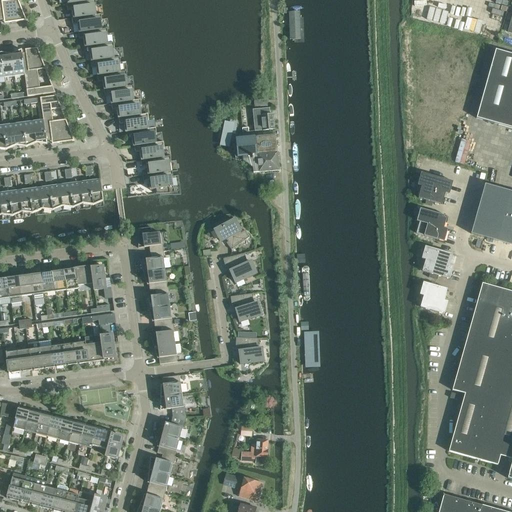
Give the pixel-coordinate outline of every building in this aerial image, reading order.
[(0,0),(0,20),(8,19),(9,23),(26,20),(18,0),(13,0),(5,1),(4,0),(0,0)] [(72,18),(72,19),(101,15),(101,14),(95,15),(94,7),(96,7),(96,1),(66,5),(67,11),(72,10),(73,18),(72,18)] [(302,42),(301,13),(290,14),(290,42),(302,42)] [(78,33),(107,29),(101,30),(100,22),(102,21),(101,15),(72,19),(73,25),(77,25),(79,33),(78,33)] [(84,47),(84,48),(114,44),(113,43),(107,44),(106,36),(108,36),(107,29),(78,33),(79,40),(83,39),(84,47)] [(90,61),(90,62),(120,58),(120,57),(113,58),(112,50),(114,50),(114,44),(84,48),(85,54),(90,53),(91,61),(90,61)] [(21,50),(25,75),(27,97),(55,93),(55,92),(55,93),(54,93),(53,87),(53,86),(40,89),(37,70),(46,69),(37,48),(25,50),(26,53),(22,54),(22,50),(21,50)] [(22,75),(25,75),(21,50),(11,55),(14,76),(14,77),(22,76),(22,75)] [(511,54),(495,50),(476,119),(511,128),(511,54)] [(11,77),(14,76),(11,55),(1,53),(4,78),(12,77),(11,77)] [(97,75),(97,76),(126,72),(119,73),(118,65),(121,64),(120,58),(90,62),(91,68),(96,67),(97,75)] [(103,82),(104,91),(133,86),(126,87),(125,79),(127,79),(126,72),(97,76),(98,82),(103,82)] [(110,96),(111,105),(141,101),(141,100),(133,101),(132,93),(134,93),(133,86),(104,91),(105,97),(110,96)] [(40,98),(43,120),(47,145),(46,141),(56,140),(57,143),(74,141),(66,120),(53,122),(51,110),(61,109),(59,102),(57,102),(56,97),(57,97),(56,96),(40,98)] [(117,110),(118,119),(148,115),(148,114),(140,115),(139,107),(141,107),(141,101),(111,105),(112,111),(117,110)] [(255,111),(255,118),(257,132),(274,130),(273,115),(270,115),(269,110),(255,111)] [(124,124),(125,133),(156,129),(156,128),(147,129),(146,121),(149,121),(148,115),(118,119),(119,125),(124,124)] [(33,121),(33,122),(36,143),(47,145),(43,120),(40,121),(40,120),(33,121)] [(225,123),(221,139),(230,141),(231,133),(235,134),(236,122),(230,121),(230,124),(225,123)] [(30,122),(23,123),(26,147),(36,143),(33,122),(30,122)] [(16,124),(13,124),(16,146),(26,147),(23,123),(16,124)] [(10,125),(3,125),(6,150),(16,146),(13,124),(10,125)] [(132,138),(133,147),(164,143),(163,142),(155,143),(154,135),(157,135),(156,129),(125,133),(126,133),(127,139),(132,138)] [(237,158),(242,157),(243,161),(244,162),(253,168),(253,173),(279,171),(275,135),(247,138),(235,139),(237,158)] [(462,138),(455,161),(464,164),(471,141),(462,138)] [(141,160),(141,161),(170,157),(170,156),(163,157),(162,150),(164,149),(164,143),(133,147),(134,147),(135,153),(140,152),(141,160)] [(143,175),(143,176),(172,172),(172,171),(170,172),(169,164),(171,163),(170,157),(141,161),(142,167),(146,167),(147,175),(143,175)] [(172,172),(143,176),(144,182),(148,181),(150,190),(156,189),(156,194),(170,194),(170,193),(169,193),(169,188),(172,187),(171,179),(173,178),(172,172)] [(421,187),(418,198),(442,205),(444,198),(446,198),(444,197),(445,193),(449,194),(453,182),(421,173),(418,185),(421,187)] [(97,180),(90,181),(93,206),(103,201),(100,180),(97,180)] [(82,182),(80,182),(83,204),(93,206),(90,181),(82,182)] [(77,183),(69,184),(73,208),(83,204),(80,182),(77,183)] [(62,185),(59,185),(62,207),(73,208),(69,184),(62,185)] [(511,191),(485,184),(471,234),(511,245),(511,191)] [(57,185),(49,186),(53,211),(62,207),(59,185),(57,186),(57,185)] [(42,188),(39,188),(42,210),(53,211),(49,186),(42,187),(42,188)] [(36,188),(29,189),(32,214),(42,210),(39,188),(36,188)] [(22,190),(19,191),(22,213),(32,214),(29,189),(22,190)] [(16,191),(9,192),(12,217),(22,213),(19,191),(16,191)] [(1,193),(0,193),(0,202),(2,215),(12,217),(9,192),(1,193)] [(416,234),(444,242),(448,229),(444,228),(447,217),(420,209),(417,222),(419,222),(416,234)] [(214,230),(218,237),(221,242),(226,239),(228,242),(226,244),(231,251),(250,237),(245,231),(241,233),(240,232),(241,231),(235,220),(218,229),(218,228),(214,230)] [(149,247),(150,253),(163,251),(162,245),(161,245),(160,233),(152,234),(151,228),(139,230),(138,249),(149,247)] [(425,260),(422,272),(430,274),(429,278),(437,280),(438,276),(450,280),(453,267),(450,266),(453,255),(425,247),(421,259),(425,260)] [(140,261),(143,273),(165,270),(163,258),(164,258),(163,251),(150,253),(151,259),(140,261)] [(223,260),(225,268),(231,266),(232,270),(230,271),(234,280),(235,284),(243,280),(256,274),(251,262),(246,264),(246,262),(247,262),(245,254),(223,260)] [(312,264),(301,265),(303,310),(313,310),(312,264)] [(103,266),(91,268),(94,291),(106,289),(103,266)] [(86,267),(75,268),(78,289),(78,286),(93,284),(94,291),(91,268),(86,269),(86,267)] [(64,270),(66,291),(78,289),(75,268),(66,269),(66,272),(64,272),(64,270)] [(53,271),(52,271),(55,292),(66,291),(64,270),(55,271),(55,273),(53,273),(53,271)] [(148,281),(150,291),(168,288),(167,288),(165,270),(143,273),(146,282),(148,281)] [(41,273),(44,294),(55,292),(52,271),(43,273),(44,275),(42,275),(41,273)] [(30,274),(33,295),(33,299),(44,298),(44,294),(41,273),(32,274),(32,276),(30,277),(30,274)] [(19,276),(18,276),(21,297),(33,295),(30,274),(21,276),(21,278),(19,278),(19,276)] [(7,277),(10,298),(11,304),(22,302),(21,297),(18,276),(10,277),(10,279),(8,280),(8,277),(7,277)] [(0,299),(10,298),(7,277),(0,278),(0,299)] [(444,301),(447,289),(423,283),(420,295),(423,296),(420,308),(444,315),(448,302),(444,301)] [(511,292),(482,284),(452,391),(465,394),(448,452),(497,466),(500,456),(511,459),(511,461),(507,479),(511,479),(511,292)] [(145,298),(149,310),(170,307),(168,295),(169,295),(168,288),(150,291),(155,290),(156,296),(145,298)] [(230,297),(232,306),(238,305),(238,309),(236,310),(239,319),(240,323),(247,320),(261,316),(258,303),(253,305),(253,303),(254,303),(253,294),(230,297)] [(97,309),(97,313),(110,312),(109,305),(97,307),(97,309)] [(153,318),(155,328),(173,325),(172,325),(170,307),(149,310),(151,319),(153,318)] [(150,334),(154,347),(175,344),(173,332),(174,332),(173,325),(155,328),(160,327),(161,333),(150,334)] [(2,330),(3,334),(9,333),(10,337),(15,337),(14,328),(2,330)] [(316,379),(314,332),(305,332),(307,379),(316,379)] [(112,335),(101,336),(104,359),(115,358),(112,335)] [(85,342),(88,363),(99,362),(99,360),(104,359),(101,336),(100,336),(101,343),(86,345),(85,342)] [(236,347),(242,347),(241,351),(239,352),(241,361),(240,361),(241,365),(249,364),(249,363),(263,362),(262,349),(257,349),(257,347),(258,348),(258,339),(236,338),(236,347)] [(85,342),(74,344),(77,365),(77,363),(79,362),(79,364),(88,363),(85,342)] [(28,344),(29,350),(31,371),(32,371),(31,369),(34,369),(34,371),(43,369),(40,349),(39,343),(28,344)] [(74,344),(62,345),(65,366),(66,366),(65,364),(67,364),(68,366),(77,365),(74,344)] [(175,344),(154,347),(156,355),(159,355),(160,365),(177,362),(175,344)] [(62,345),(51,347),(54,368),(54,366),(56,365),(56,368),(65,366),(62,345)] [(51,347),(40,349),(43,369),(43,367),(45,367),(45,369),(54,368),(51,347)] [(29,350),(17,352),(20,373),(20,372),(20,370),(22,370),(23,372),(31,371),(29,350)] [(20,373),(17,352),(7,353),(7,352),(5,353),(8,374),(9,374),(9,372),(11,371),(11,374),(20,373)] [(161,389),(161,398),(182,395),(179,376),(162,379),(163,388),(161,389)] [(172,409),(173,417),(186,418),(185,407),(183,407),(182,395),(161,398),(160,411),(172,409)] [(5,404),(3,416),(13,419),(13,416),(9,415),(11,409),(12,405),(11,405),(10,405),(5,404)] [(13,429),(25,432),(30,411),(21,409),(21,411),(19,410),(19,408),(13,429)] [(25,432),(36,435),(41,414),(32,412),(32,414),(30,413),(30,411),(25,432)] [(36,435),(47,438),(52,417),(44,415),(43,417),(41,416),(41,414),(36,435)] [(47,438),(58,440),(63,420),(55,417),(54,420),(52,419),(53,417),(52,417),(47,438)] [(160,422),(158,434),(179,440),(182,428),(183,429),(186,418),(173,417),(171,424),(160,422)] [(58,440),(69,443),(74,423),(66,420),(65,422),(63,422),(64,420),(63,420),(58,440)] [(69,443),(80,446),(85,425),(77,423),(76,425),(74,425),(75,423),(74,423),(69,443)] [(80,446),(91,449),(96,428),(88,426),(87,428),(85,428),(86,426),(85,425),(80,446)] [(240,437),(249,439),(250,427),(241,426),(240,432),(240,437)] [(105,457),(106,457),(111,434),(107,433),(107,431),(96,428),(91,449),(92,446),(107,450),(105,457)] [(111,434),(106,457),(117,460),(123,437),(111,434)] [(160,444),(157,453),(176,458),(174,457),(179,440),(158,434),(157,444),(160,444)] [(242,452),(242,461),(251,462),(255,462),(255,464),(262,465),(263,458),(267,458),(268,441),(257,440),(257,446),(251,446),(251,453),(242,452)] [(234,448),(231,456),(238,458),(241,450),(234,448)] [(150,458),(149,470),(170,476),(173,464),(174,464),(176,458),(157,453),(157,454),(163,455),(161,460),(150,458)] [(150,480),(148,489),(165,494),(170,476),(149,470),(148,479),(150,480)] [(225,485),(241,489),(243,479),(228,475),(225,485)] [(9,500),(18,502),(23,481),(13,479),(13,478),(12,478),(7,499),(8,497),(10,497),(9,500)] [(243,479),(241,489),(238,498),(257,502),(262,483),(243,478),(243,479)] [(20,502),(29,505),(34,484),(23,481),(18,502),(19,500),(21,500),(20,502)] [(31,505),(40,508),(45,487),(34,484),(29,505),(30,503),(32,503),(31,505)] [(56,511),(62,511),(67,493),(68,490),(67,488),(60,486),(57,487),(56,490),(51,511),(52,508),(54,509),(53,511),(56,511)] [(42,508),(51,511),(56,490),(45,487),(40,508),(41,506),(43,506),(42,508)] [(143,498),(139,506),(160,511),(165,494),(148,489),(145,498),(143,498)] [(65,511),(74,511),(79,496),(67,493),(62,511),(63,511),(65,511)] [(91,511),(95,496),(95,497),(79,493),(79,496),(74,511),(91,511)] [(444,495),(438,511),(504,511),(496,510),(444,495)] [(95,496),(91,511),(103,511),(107,499),(95,496)] [(241,504),(233,502),(232,508),(239,510),(238,511),(254,511),(255,508),(241,504)]
